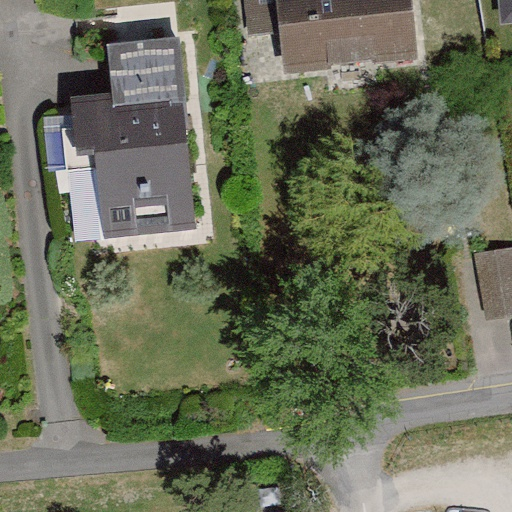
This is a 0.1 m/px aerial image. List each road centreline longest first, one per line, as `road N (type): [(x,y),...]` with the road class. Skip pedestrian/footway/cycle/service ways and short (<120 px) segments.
road 1 (residential): [(349,438),(0,471)]
road 2 (residential): [(511,397),(403,416),(349,438)]
